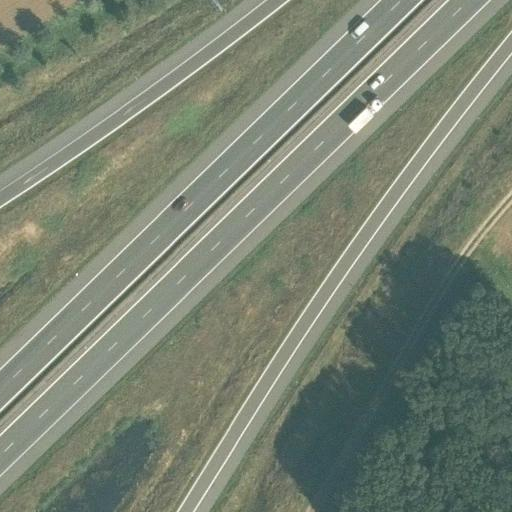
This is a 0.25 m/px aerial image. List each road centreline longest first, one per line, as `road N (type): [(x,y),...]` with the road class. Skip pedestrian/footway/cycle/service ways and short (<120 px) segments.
road 1 (motorway): [(0,458),(468,0)]
road 2 (motorway): [(185,511),(342,268),(511,42)]
road 3 (motorway): [(401,0),(0,387)]
road 4 (track): [(324,511),(460,280),(511,216)]
road 5 (motorway): [(277,0),(0,198)]
